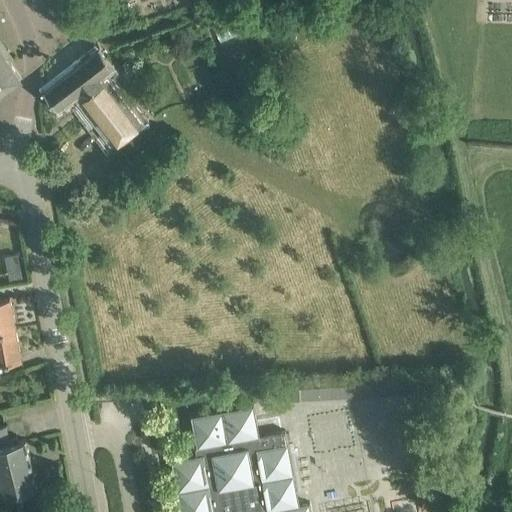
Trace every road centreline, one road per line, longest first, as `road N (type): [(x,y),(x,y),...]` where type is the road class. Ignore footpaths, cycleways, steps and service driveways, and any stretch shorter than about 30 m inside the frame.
road 1 (residential): [(92,511),(36,216),(17,171)]
road 2 (residential): [(17,171),(32,61),(14,0)]
